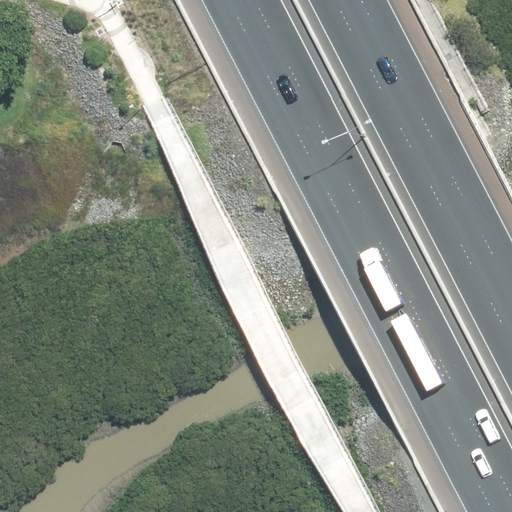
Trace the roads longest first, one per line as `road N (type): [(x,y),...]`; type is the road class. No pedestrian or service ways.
road 1 (motorway): [(504,511),(238,0)]
road 2 (motorway): [(344,0),(511,318)]
